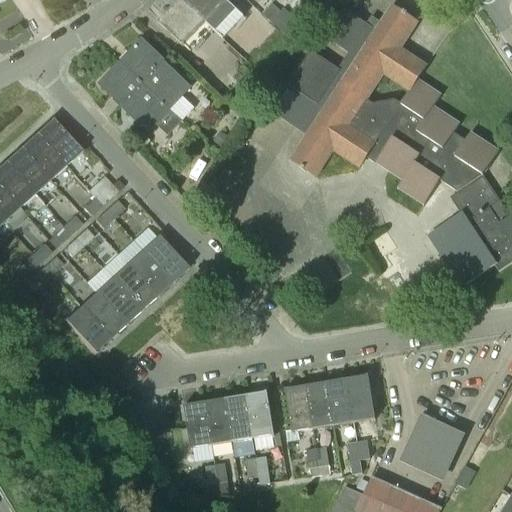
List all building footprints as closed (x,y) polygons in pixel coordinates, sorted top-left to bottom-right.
[(225,1),(227,0),(226,0),(180,0),(179,1),(203,24),(204,24),(222,40),(243,18),(225,1)] [(182,47),(203,24),(179,1),(157,24),(182,47)] [(280,12),(270,23),(287,38),(300,23),(283,9),(280,12)] [(454,135),(460,125),(434,108),(441,97),(417,81),(425,69),(398,51),(416,24),(406,18),(407,16),(403,14),(402,15),(392,9),(382,25),(371,18),(365,27),(350,18),(333,44),(350,55),(339,72),(310,53),(287,87),(299,95),(283,120),(308,137),(291,162),(301,169),(300,171),(304,173),(305,171),(315,178),(333,151),(359,169),(366,159),(402,183),(397,190),(423,208),(440,183),(457,194),(463,203),(456,209),(461,216),(428,238),(461,289),(494,267),(499,274),(511,264),(511,218),(510,219),(483,178),(499,153),(470,134),(465,143),(454,135)] [(120,64),(169,112),(191,90),(163,63),(141,42),(120,64)] [(147,134),(169,112),(120,64),(99,86),(121,107),(124,104),(129,109),(125,113),(137,123),(147,134)] [(88,162),(82,155),(51,121),(36,136),(73,176),(88,162)] [(231,140),(220,133),(213,144),(223,151),(231,140)] [(56,191),(73,176),(36,136),(20,150),(51,183),(50,184),(56,191)] [(35,197),(50,184),(51,183),(20,150),(5,164),(35,197)] [(0,167),(0,189),(19,211),(35,197),(5,164),(0,167)] [(86,193),(101,208),(117,194),(103,178),(96,184),(89,175),(79,185),(86,193)] [(0,221),(4,225),(19,211),(0,189),(0,221)] [(90,218),(101,208),(86,193),(76,202),(90,218)] [(105,212),(112,221),(123,211),(116,202),(105,212)] [(112,221),(105,212),(94,222),(101,231),(112,221)] [(62,228),(70,236),(81,226),(73,218),(62,228)] [(70,236),(62,228),(52,238),(59,246),(70,236)] [(74,240),(82,249),(92,239),(85,230),(74,240)] [(141,253),(172,286),(188,272),(157,238),(141,253)] [(82,249),(74,240),(63,250),(71,259),(82,249)] [(32,256),(39,264),(50,254),(43,246),(32,256)] [(126,267),(156,300),(172,286),(141,253),(126,267)] [(39,264),(32,256),(21,266),(28,274),(39,264)] [(43,268),(51,277),(62,267),(54,258),(43,268)] [(111,281),(141,314),(156,300),(126,267),(111,281)] [(51,277),(43,268),(33,278),(40,287),(51,277)] [(95,295),(125,328),(141,314),(111,281),(95,295)] [(80,309),(110,342),(125,328),(95,295),(80,309)] [(94,357),(110,342),(80,309),(64,323),(94,357)] [(346,381),(354,426),(375,422),(368,377),(346,381)] [(334,429),(354,426),(346,381),(326,384),(334,429)] [(313,432),(334,429),(326,384),(306,388),(313,432)] [(297,435),(313,432),(306,388),(284,391),(291,436),(297,435)] [(274,438),(274,436),(267,394),(246,397),(254,442),(271,439),(274,438)] [(233,445),(254,442),(246,397),(226,400),(233,445)] [(212,449),(233,445),(226,400),(205,404),(212,449)] [(190,452),(212,449),(205,404),(183,407),(190,452)] [(456,440),(413,420),(391,467),(434,486),(456,440)] [(274,438),(271,439),(272,448),(281,447),(279,435),(274,436),(274,438)] [(356,443),(359,462),(369,461),(366,442),(356,443)] [(361,475),(359,462),(356,443),(346,445),(351,477),(361,475)] [(315,450),(318,469),(328,467),(325,449),(315,450)] [(309,470),(318,469),(315,450),(305,451),(308,470),(309,470)] [(255,459),(257,479),(259,487),(270,485),(266,458),(255,459)] [(248,480),(257,479),(255,459),(245,461),(248,480)] [(214,466),(217,485),(227,483),(224,465),(214,466)] [(207,487),(217,485),(214,466),(204,468),(207,487)] [(328,467),(318,469),(319,477),(329,476),(328,467)] [(319,477),(318,469),(309,470),(310,479),(319,477)] [(439,511),(370,480),(363,496),(344,488),(332,511),(439,511)] [(511,511),(511,498),(503,511),(511,511)]
